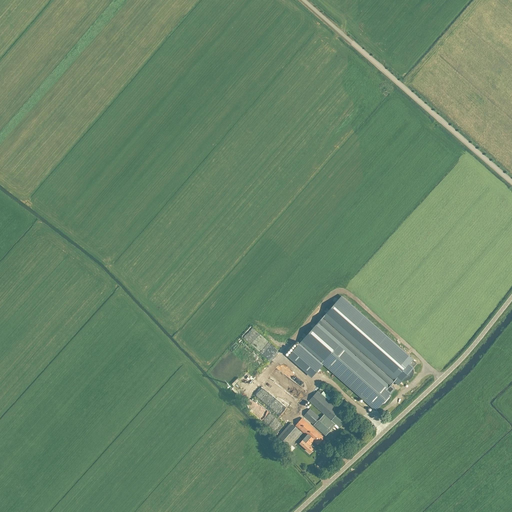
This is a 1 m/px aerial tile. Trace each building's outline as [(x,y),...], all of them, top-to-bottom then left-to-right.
[(324,364),(375,409),(381,403),(383,403),(385,403),(387,402),(388,400),(389,398),(389,396),(389,394),(394,388),(391,384),(394,381),(398,385),(402,380),(405,380),(407,380),(409,379),(411,377),(413,375),(414,373),(414,370),(413,367),(418,362),(342,295),(288,356),(312,377),(324,364)] [(279,368),(274,374),(286,385),(291,379),(279,368)] [(348,418),(340,411),(317,391),(309,400),(324,414),(314,425),(326,435),(336,424),(340,427),(348,418)] [(255,404),(257,407),(264,400),(267,403),(270,400),(263,394),(255,404)] [(283,414),(278,410),(286,400),(282,396),(275,406),(276,407),(274,409),(270,407),(269,408),(270,409),(268,411),(271,413),(271,414),(274,416),(275,415),(279,418),(283,414)] [(320,418),(310,409),(304,415),(314,424),(320,418)] [(313,448),(310,446),(311,444),(313,447),(316,443),(318,445),(324,437),(302,418),(295,425),(309,437),(305,442),(303,439),(300,443),(310,452),(313,448)] [(277,440),(287,449),(302,432),(292,423),(277,440)] [(344,440),(339,437),(334,443),(338,447),(344,440)]
